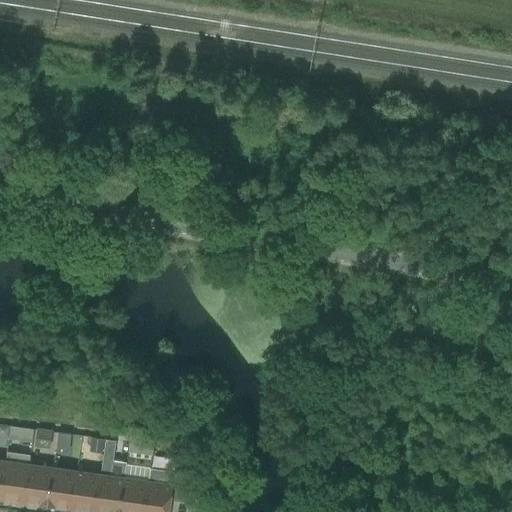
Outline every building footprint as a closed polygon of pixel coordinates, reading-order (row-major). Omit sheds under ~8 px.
[(8,437),(10,426),(0,424),(0,435),(1,436),(8,437)] [(19,427),(18,440),(33,442),(34,429),(19,427)] [(37,429),(37,430),(34,447),(51,449),(53,431),(37,429)] [(72,434),(59,432),(56,452),(69,454),(72,434)] [(102,453),(104,439),(92,438),(90,452),(102,453)] [(153,456),(155,439),(143,438),(141,454),(153,456)] [(104,459),(113,460),(114,454),(116,441),(107,439),(107,440),(104,459)] [(0,498),(24,502),(29,465),(5,461),(0,497),(0,498)] [(29,465),(24,502),(47,505),(53,468),(29,465)] [(53,468),(47,505),(71,509),(76,471),(53,468)] [(76,471),(71,509),(95,511),(100,475),(76,471)] [(148,482),(143,511),(169,511),(171,501),(187,503),(191,475),(174,473),(172,485),(148,482)] [(100,475),(95,511),(119,511),(124,478),(100,475)] [(124,478),(119,511),(143,511),(148,482),(124,478)]
